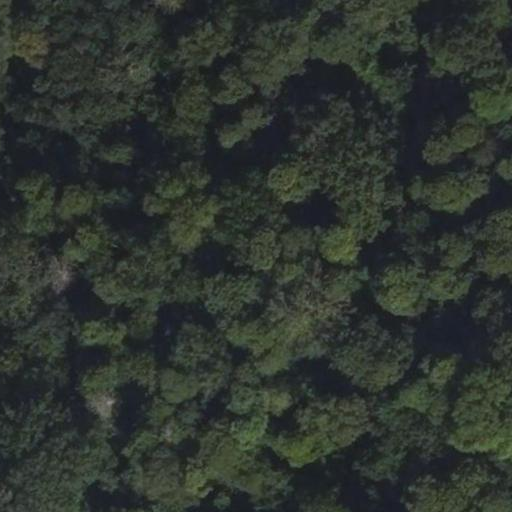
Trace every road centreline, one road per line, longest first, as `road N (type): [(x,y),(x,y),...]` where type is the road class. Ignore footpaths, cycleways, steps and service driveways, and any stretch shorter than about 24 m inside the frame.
road 1 (track): [(425,0),(348,511)]
road 2 (track): [(80,511),(0,397)]
